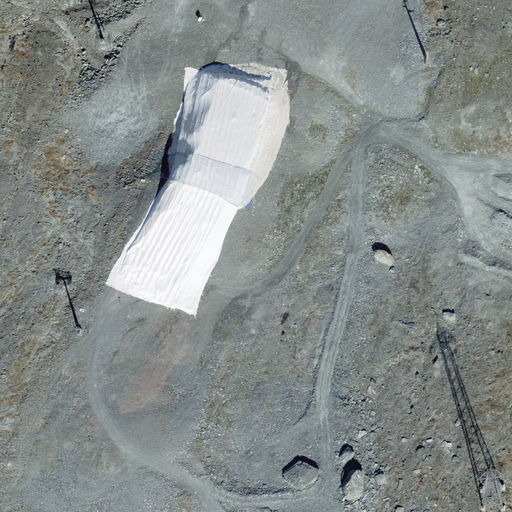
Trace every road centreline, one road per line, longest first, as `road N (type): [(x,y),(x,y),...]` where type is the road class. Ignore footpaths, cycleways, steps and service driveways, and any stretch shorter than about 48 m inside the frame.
road 1 (track): [(0,511),(24,432),(55,375),(97,337),(236,27)]
road 2 (track): [(511,168),(435,157),(236,27),(217,0)]
